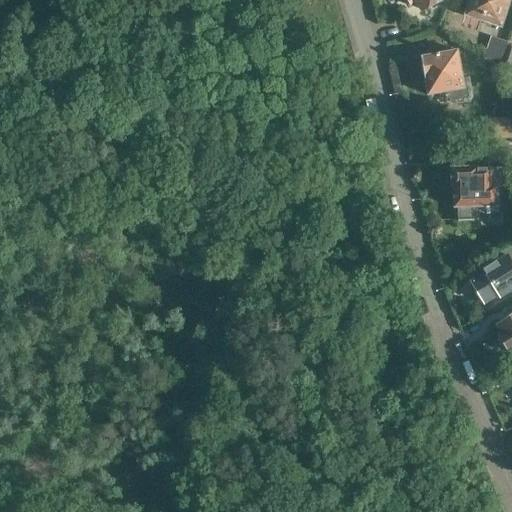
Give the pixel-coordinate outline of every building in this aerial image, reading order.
[(406,0),(410,6),(419,2),(424,11),(440,3),(444,3),(447,1),(447,0),(406,0)] [(471,0),(466,17),(501,29),(510,0),(471,0)] [(487,59),(498,63),(504,45),(493,41),(487,59)] [(511,43),(508,42),(501,60),(511,63),(511,43)] [(446,94),(448,104),(452,106),(471,103),(474,98),(472,89),(466,90),(458,52),(423,58),(430,97),(446,94)] [(511,118),(489,119),(489,138),(511,137),(511,118)] [(507,189),(507,160),(487,160),(487,169),(491,169),(491,171),(479,171),(479,169),(452,170),(452,189),(455,189),(456,209),(459,209),(459,223),(480,222),(479,215),(499,214),(499,189),(507,189)] [(472,281),(487,305),(501,296),(503,298),(511,292),(511,261),(509,256),(486,270),(487,273),(472,281)] [(511,313),(509,315),(511,318),(496,327),(511,352),(511,351),(511,313)]
